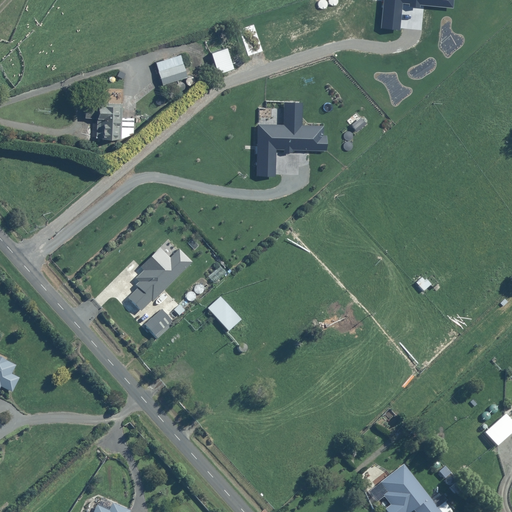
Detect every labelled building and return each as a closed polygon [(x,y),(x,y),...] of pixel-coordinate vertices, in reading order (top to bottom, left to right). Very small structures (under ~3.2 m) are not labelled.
[(226,47),(210,52),(216,74),(233,69),(226,47)] [(187,77),(180,54),(154,62),(161,85),(187,77)] [(121,104),(84,104),(84,118),(96,118),(96,139),(121,139),(121,104)] [(140,313),(191,263),(178,249),(168,258),(159,248),(139,267),(142,270),(134,279),(138,284),(134,288),(136,290),(126,299),(140,313)] [(240,319),(218,297),(206,310),(228,332),(240,319)] [(171,321),(160,310),(144,326),(155,337),(171,321)] [(282,347),(274,337),(252,356),(263,369),(266,367),(271,373),(279,366),(273,358),(280,352),(278,350),(282,347)] [(0,386),(13,392),(20,379),(11,374),(16,364),(0,355),(0,386)] [(224,417),(240,401),(225,384),(228,382),(222,375),(227,371),(218,361),(191,384),(205,398),(203,400),(217,415),(220,413),(224,417)] [(511,431),(511,422),(504,414),(482,433),(495,447),(511,431)] [(443,501),(435,508),(403,465),(380,482),(387,491),(382,494),(390,505),(383,510),(384,511),(409,511),(413,510),(414,511),(447,511),(450,510),(443,501)] [(93,511),(132,511),(133,511),(114,502),(110,510),(97,504),(93,511)]
